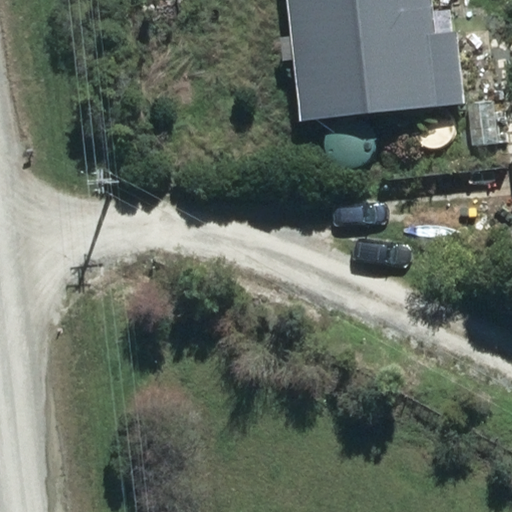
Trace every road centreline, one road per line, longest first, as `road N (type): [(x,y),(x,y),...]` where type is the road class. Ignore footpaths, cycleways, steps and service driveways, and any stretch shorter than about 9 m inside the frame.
road 1 (track): [(511,363),(331,264),(171,220),(0,203)]
road 2 (unclassified): [(0,278),(30,511)]
